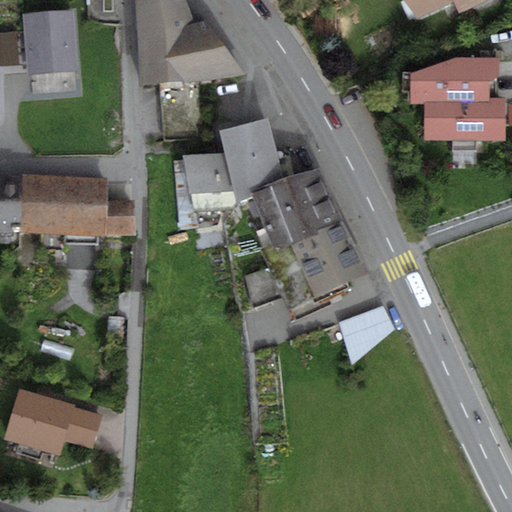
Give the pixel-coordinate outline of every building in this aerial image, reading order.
[(204,19),(194,22),(185,0),(136,0),(140,84),(158,83),(164,141),(205,137),(197,82),(246,72),(204,19)] [(403,0),(412,18),(449,0),(403,0)] [(454,0),(460,11),(481,0),(454,0)] [(73,10),(23,13),(27,74),(77,70),(73,10)] [(489,80),(496,80),(496,58),(456,58),(411,71),(411,102),(426,102),(489,102),(489,80)] [(426,102),(426,139),(503,139),(503,101),(489,102),(426,102)] [(233,209),(238,202),(252,198),(250,191),(283,178),(267,116),(219,129),(224,151),(182,154),(194,209),(233,209)] [(252,198),(270,242),(272,247),(342,220),(319,166),(283,178),(250,191),(252,198)] [(0,231),(21,231),(23,174),(0,174),(0,231)] [(108,177),(23,174),(21,231),(132,235),(133,200),(108,199),(108,177)] [(282,296),(287,309),(367,271),(342,220),(272,247),(270,242),(260,247),(268,267),(244,275),(253,307),(282,296)] [(383,306),(339,322),(352,364),(394,329),(383,306)] [(75,404),(19,388),(4,439),(59,455),(64,439),(93,448),(103,415),(74,406),(75,404)]
